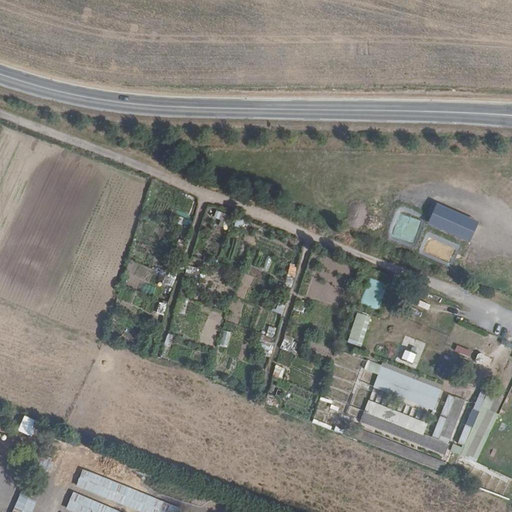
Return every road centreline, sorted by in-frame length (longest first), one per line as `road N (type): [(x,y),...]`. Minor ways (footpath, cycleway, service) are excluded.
road 1 (secondary): [(0,75),(118,102),(511,116)]
road 2 (track): [(0,112),(464,297)]
road 3 (track): [(205,192),(158,351)]
road 4 (track): [(311,235),(275,355)]
